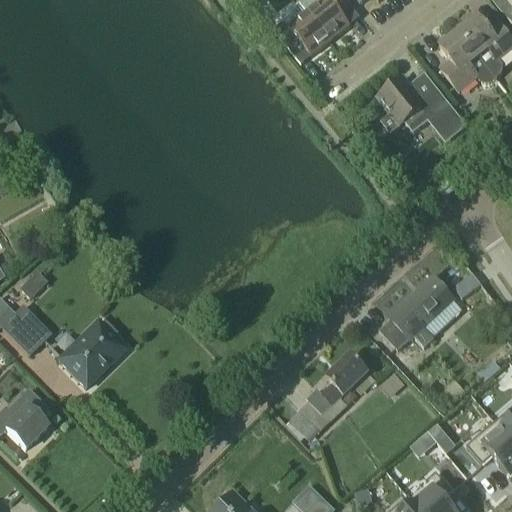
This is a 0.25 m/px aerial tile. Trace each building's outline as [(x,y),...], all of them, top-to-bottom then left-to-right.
[(260,0),(248,0),(246,2),(251,10),(262,2),(260,0)] [(324,0),(306,15),(330,44),(350,29),(337,13),(347,5),(343,0),(324,0)] [(511,0),(503,0),(504,0),(511,10),(511,14),(504,20),(511,29),(511,0)] [(330,44),(306,15),(287,30),(283,25),(273,34),(288,52),(298,44),(311,60),(330,44)] [(478,21),(459,36),(496,83),(499,80),(501,77),(502,70),(501,66),(498,64),(511,52),(511,43),(498,27),(489,35),(478,21)] [(496,83),(459,36),(440,52),(450,65),(440,73),(458,96),(477,81),(479,84),(482,86),(485,87),(489,87),(492,85),(495,83),(496,83)] [(377,102),(390,118),(394,114),(413,137),(433,121),(451,143),(462,134),(420,81),(410,89),(403,80),(377,102)] [(28,303),(46,284),(35,274),(17,293),(28,303)] [(380,335),(398,354),(410,343),(411,344),(415,340),(424,350),(441,334),(432,324),(455,303),(434,280),(390,321),(392,324),(380,335)] [(50,340),(22,311),(1,332),(29,360),(50,340)] [(86,392),(86,391),(101,377),(100,376),(107,368),(109,370),(123,355),(124,355),(125,354),(124,353),(123,353),(115,345),(119,341),(105,327),(101,331),(98,328),(99,327),(97,326),(96,327),(97,328),(60,364),(59,364),(58,365),(59,366),(84,391),(84,392),(85,393),(86,392)] [(318,394),(308,403),(328,424),(346,407),(340,401),(343,398),(344,399),(369,376),(352,358),(327,381),(334,388),(323,399),(318,394)] [(5,434),(25,454),(46,432),(26,412),(25,413),(17,405),(7,415),(15,423),(5,434)] [(300,416),(290,426),(306,441),(316,431),(300,416)] [(511,424),(501,434),(511,447),(511,424)] [(428,436),(437,447),(446,439),(437,429),(428,436)] [(483,450),(482,451),(492,462),(511,485),(511,484),(511,447),(501,434),(483,450)] [(437,447),(428,436),(422,441),(431,452),(437,447)] [(476,442),(466,451),(482,470),(492,462),(482,451),(483,450),(476,442)] [(436,477),(425,486),(432,493),(433,492),(443,504),(452,496),(436,477)] [(330,511),(307,489),(290,506),(296,511),(330,511)] [(432,493),(414,508),(416,511),(449,511),(443,504),(433,492),(432,493)] [(368,494),(356,498),(355,499),(359,511),(372,507),(368,494)] [(216,511),(248,511),(232,496),(229,499),(227,497),(218,506),(220,509),(216,511)]
